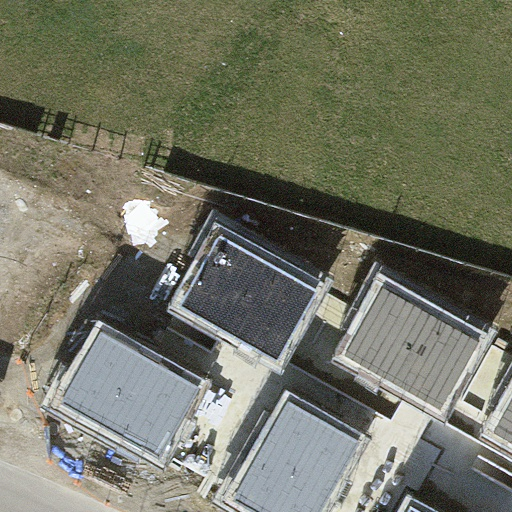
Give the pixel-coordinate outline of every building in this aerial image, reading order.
[(312,287),(218,235),(180,302),(275,354),(312,287)] [(476,341),(381,289),(344,356),(439,408),(476,341)] [(192,385),(98,334),(61,401),(155,453),(192,385)] [(511,401),(495,431),(511,440),(511,401)] [(291,403),(238,496),(265,511),(317,511),(358,441),(291,403)]
